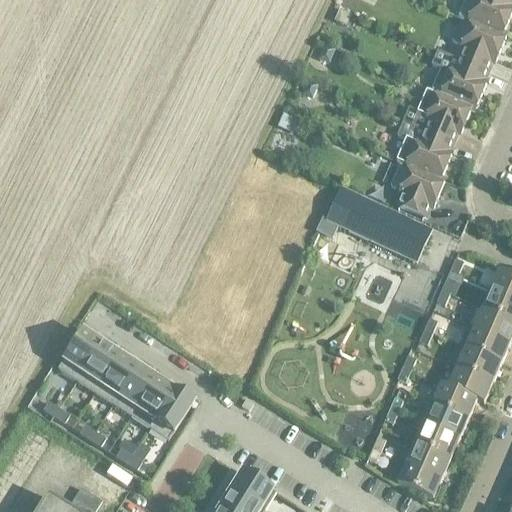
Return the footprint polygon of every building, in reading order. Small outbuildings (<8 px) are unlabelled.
[(478,0),(466,0),(458,20),(462,22),(463,20),(502,37),(503,37),(511,13),(511,11),(510,11),(511,5),(511,0),(479,0),(478,0)] [(335,23),(346,28),(352,17),(340,11),(335,23)] [(495,65),(506,39),(503,37),(502,37),(463,20),(462,22),(453,44),(463,49),(462,51),(465,52),(461,63),(461,64),(487,75),(491,64),(495,65)] [(476,114),(488,87),(483,84),(487,75),(461,64),(461,63),(438,53),(432,66),(441,70),(432,92),(431,94),(471,110),(471,111),(476,114)] [(402,125),(451,146),(456,135),(460,137),(471,111),(471,110),(431,94),(432,92),(428,91),(418,114),(409,110),(402,125)] [(451,146),(402,125),(397,138),(406,142),(397,165),(400,166),(440,183),(441,182),(451,157),(447,155),(451,146)] [(400,166),(390,190),(401,194),(400,197),(403,198),(399,209),(425,220),(429,210),(433,211),(444,184),(441,182),(440,183),(400,166)] [(341,192),(326,222),(417,265),(431,235),(341,192)] [(464,266),(456,262),(451,273),(459,277),(464,266)] [(511,276),(501,272),(492,292),(511,300),(511,276)] [(465,280),(459,277),(451,273),(442,294),(450,298),(455,286),(461,289),(465,280)] [(511,324),(511,300),(492,292),(483,311),(511,324)] [(445,309),(450,298),(442,294),(437,306),(445,309)] [(510,347),(511,342),(511,324),(483,311),(475,331),(510,347)] [(438,325),(429,322),(424,333),(433,337),(454,346),(458,337),(437,327),(438,325)] [(501,367),(510,347),(475,331),(466,351),(501,367)] [(101,345),(81,332),(54,372),(75,386),(101,345)] [(424,333),(420,344),(419,345),(428,349),(433,337),(424,333)] [(93,397),(119,356),(101,345),(75,386),(93,397)] [(493,387),(501,367),(466,351),(457,371),(493,387)] [(111,409),(138,368),(119,356),(93,397),(111,409)] [(403,371),(411,374),(416,363),(408,359),(403,371)] [(129,421),(156,380),(138,368),(111,409),(129,421)] [(411,374),(403,371),(398,383),(406,386),(411,374)] [(484,407),(493,387),(457,371),(449,390),(449,391),(477,403),(477,404),(484,407)] [(147,433),(174,392),(156,380),(129,421),(147,433)] [(468,423),(477,404),(477,403),(449,391),(449,390),(441,387),(432,407),(468,423)] [(194,405),(174,392),(147,433),(167,446),(194,405)] [(391,411),(399,415),(403,404),(395,401),(391,411)] [(53,420),(58,411),(48,404),(42,413),(53,420)] [(415,422),(423,426),(424,426),(460,442),(468,423),(432,407),(431,409),(422,405),(415,422)] [(69,418),(58,411),(53,420),(64,427),(69,418)] [(399,415),(391,411),(385,424),(393,428),(399,415)] [(415,446),(451,462),(460,442),(424,426),(423,426),(415,446)] [(89,443),(95,435),(84,428),(78,436),(89,443)] [(105,442),(95,435),(89,443),(100,450),(105,442)] [(373,452),(381,455),(386,444),(378,440),(373,452)] [(406,466),(442,483),(451,462),(415,446),(406,466)] [(125,467),(131,458),(120,451),(115,460),(125,467)] [(381,455),(373,452),(368,464),(376,467),(381,455)] [(142,465),(131,458),(125,467),(136,474),(142,465)] [(442,483),(406,466),(397,487),(434,503),(442,483)] [(266,511),(276,496),(239,473),(227,491),(260,511),(266,511)] [(95,511),(101,504),(80,491),(67,511),(68,511),(95,511)] [(260,511),(227,491),(217,509),(222,511),(260,511)] [(36,511),(66,511),(45,499),(36,511)]
